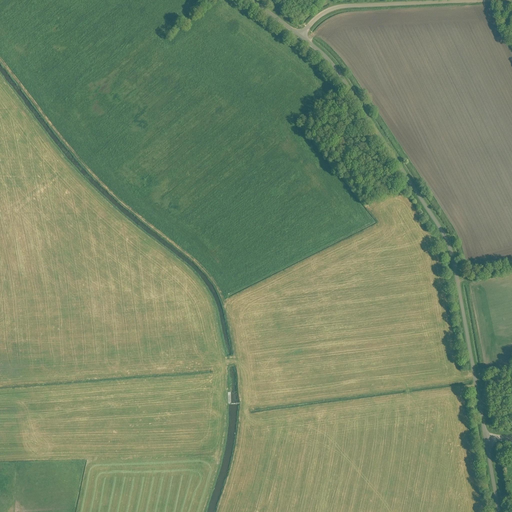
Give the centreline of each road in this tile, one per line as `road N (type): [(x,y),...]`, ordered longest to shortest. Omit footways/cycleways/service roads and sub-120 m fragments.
road 1 (unclassified): [(498,511),(449,246),(330,62),(299,36)]
road 2 (track): [(204,511),(227,422),(225,362),(209,295),(77,175),(0,77)]
road 3 (unclassified): [(486,0),(333,8),(299,36)]
